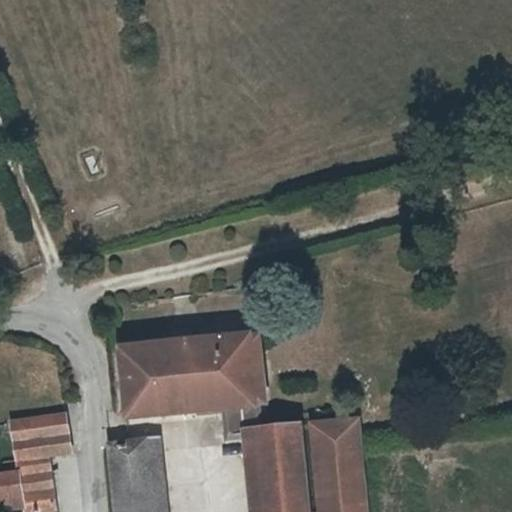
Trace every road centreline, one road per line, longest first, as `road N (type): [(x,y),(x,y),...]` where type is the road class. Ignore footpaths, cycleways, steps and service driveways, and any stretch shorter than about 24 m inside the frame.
road 1 (track): [(0,129),(67,325),(100,291),(511,170)]
road 2 (unclassified): [(101,511),(90,399),(67,325),(0,324)]
